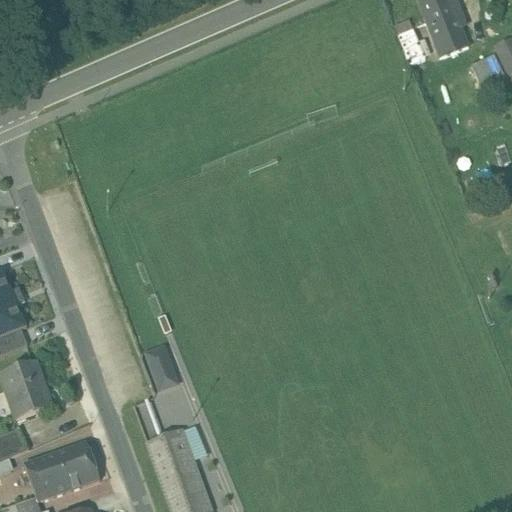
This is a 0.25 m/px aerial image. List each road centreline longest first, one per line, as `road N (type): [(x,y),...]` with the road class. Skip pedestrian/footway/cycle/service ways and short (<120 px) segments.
road 1 (residential): [(0,118),(142,511)]
road 2 (tertiary): [(0,117),(289,0)]
